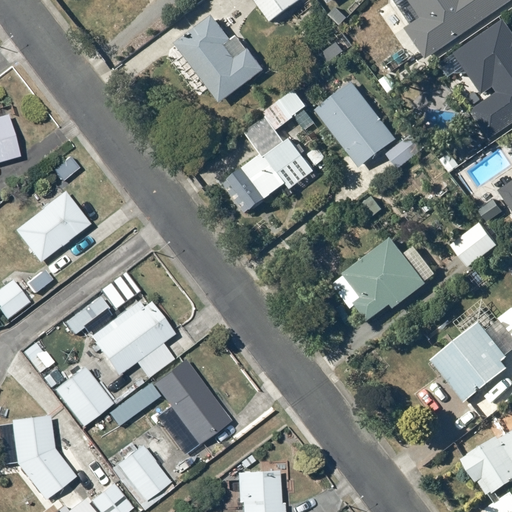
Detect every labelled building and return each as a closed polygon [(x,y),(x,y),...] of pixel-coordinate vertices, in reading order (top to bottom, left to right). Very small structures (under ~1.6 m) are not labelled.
[(300,0),(256,0),(272,21),(300,0)] [(511,0),(408,0),(421,18),(407,28),(428,59),(511,0)] [(511,15),(510,13),(453,55),(486,100),(471,111),(493,142),(511,128),(511,15)] [(234,40),(216,16),(178,44),(221,102),(263,71),(238,36),(234,40)] [(318,52),(329,67),(347,54),(336,39),(318,52)] [(361,166),(382,150),(397,169),(427,146),(412,127),(398,138),(352,80),(316,108),(361,166)] [(317,172),(285,130),(297,121),(313,142),(327,132),(295,90),(244,128),(250,137),(262,153),(224,182),(247,214),(288,183),(294,190),(317,172)] [(0,115),(0,161),(19,156),(8,114),(0,115)] [(511,153),(511,154),(511,182),(502,190),(511,205),(511,153)] [(51,169),(63,182),(79,168),(67,154),(51,169)] [(63,191),(52,200),(40,185),(29,195),(40,209),(14,229),(3,215),(0,217),(0,241),(6,248),(20,237),(39,262),(89,223),(63,191)] [(285,229),(272,210),(251,224),(264,243),(285,229)] [(499,245),(482,222),(453,244),(469,266),(499,245)] [(428,282),(394,237),(333,282),(365,324),(393,303),(396,306),(428,282)] [(25,282),(36,296),(54,283),(43,269),(25,282)] [(30,301),(19,287),(13,279),(0,288),(0,310),(7,319),(30,301)] [(151,301),(144,306),(140,300),(90,336),(118,374),(136,361),(148,378),(174,359),(161,342),(174,332),(151,301)] [(511,307),(486,328),(481,321),(433,359),(466,401),(511,365),(511,360),(508,356),(511,352),(511,307)] [(53,362),(36,341),(23,352),(40,373),(53,362)] [(229,420),(185,359),(152,382),(197,444),(229,420)] [(111,403),(82,367),(54,389),(83,426),(111,403)] [(74,477),(53,449),(48,415),(0,421),(0,449),(2,465),(16,462),(44,499),(74,477)] [(511,432),(505,437),(503,434),(465,457),(488,496),(511,481),(511,432)] [(173,489),(141,444),(113,464),(145,509),(173,489)] [(238,472),(239,481),(227,482),(227,499),(239,499),(239,508),(239,511),(281,511),(280,471),(238,472)] [(90,499),(99,511),(127,511),(133,508),(113,482),(90,499)] [(511,511),(511,491),(487,508),(489,511),(511,511)]
